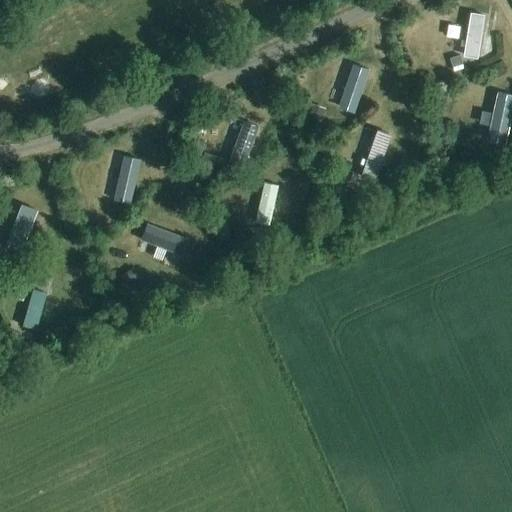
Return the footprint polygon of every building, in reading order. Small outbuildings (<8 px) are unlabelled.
[(432,19),(432,61),(447,61),(447,19),(432,19)] [(412,27),(411,42),(426,43),(426,28),(412,27)] [(298,105),(320,114),(335,80),(313,71),(298,105)] [(457,113),(462,100),(449,95),(444,108),(457,113)] [(206,171),(224,134),(211,127),(193,165),(206,171)] [(181,133),(179,149),(200,151),(202,135),(181,133)] [(313,171),(332,188),(364,151),(345,134),(313,171)] [(70,177),(67,191),(77,193),(74,206),(89,210),(96,183),(70,177)] [(106,244),(104,260),(154,266),(156,250),(106,244)]
